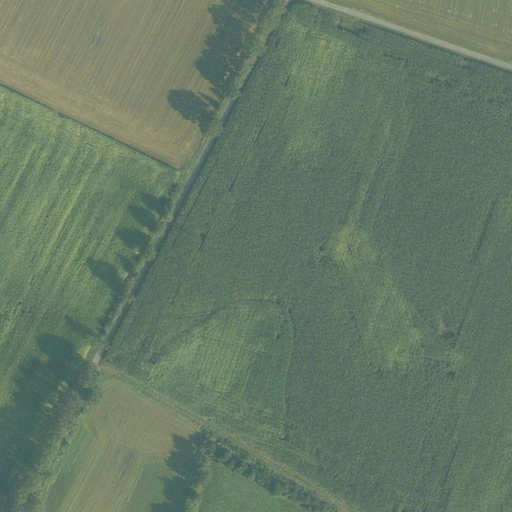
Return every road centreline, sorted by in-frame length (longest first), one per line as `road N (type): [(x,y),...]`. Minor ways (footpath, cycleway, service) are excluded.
road 1 (unclassified): [(13,511),(285,0)]
road 2 (track): [(92,363),(350,509)]
road 3 (unclassified): [(317,0),(511,66)]
